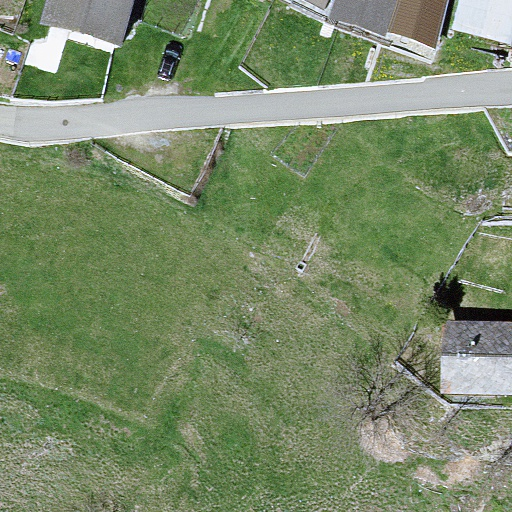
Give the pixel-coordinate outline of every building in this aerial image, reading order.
[(143,0),(57,0),(47,43),(129,63),(143,0)] [(329,0),(295,0),(325,11),(329,0)] [(398,0),(337,0),(328,34),(385,50),(398,0)] [(450,0),(401,0),(389,45),(435,57),(450,0)] [(511,0),(460,0),(451,43),(511,56),(511,0)] [(511,335),(461,336),(462,418),(511,417),(511,335)]
